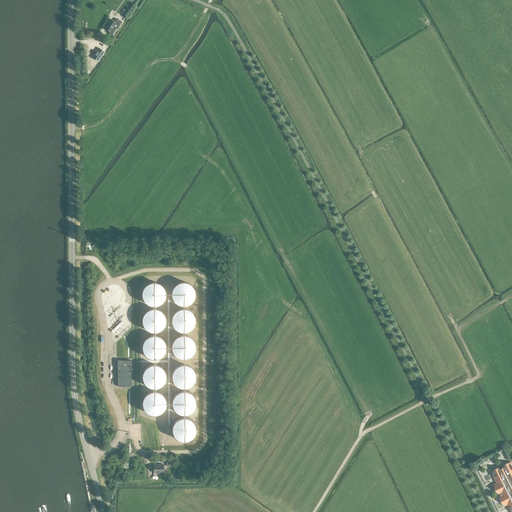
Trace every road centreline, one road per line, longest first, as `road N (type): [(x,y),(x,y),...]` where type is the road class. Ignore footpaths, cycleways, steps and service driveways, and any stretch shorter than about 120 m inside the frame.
road 1 (tertiary): [(102,511),(72,377),(70,0)]
road 2 (track): [(452,318),(479,375),(362,433),(313,511)]
road 3 (track): [(208,6),(179,52),(151,62),(104,119),(71,128)]
